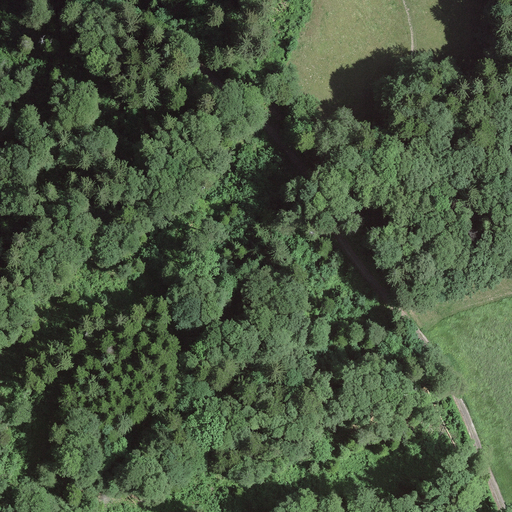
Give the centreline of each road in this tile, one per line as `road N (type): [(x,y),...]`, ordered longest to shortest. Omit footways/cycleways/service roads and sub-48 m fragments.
road 1 (track): [(506,511),(450,379),(355,258),(287,144),(151,17),(118,0)]
road 2 (track): [(223,511),(188,420),(186,359),(146,203),(96,105)]
road 3 (track): [(0,17),(62,46),(97,98),(88,108),(40,107),(0,119)]
